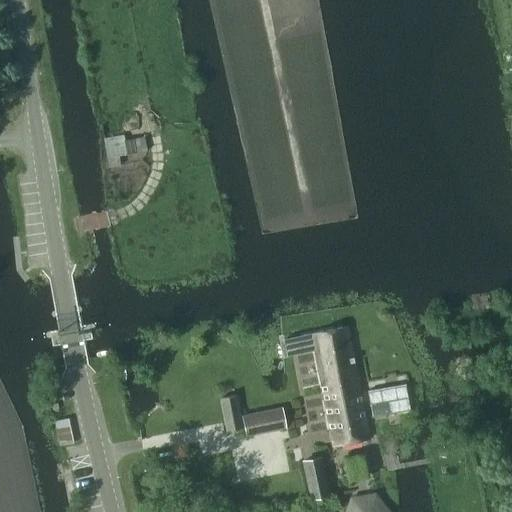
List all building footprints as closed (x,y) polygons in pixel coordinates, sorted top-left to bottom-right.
[(102,138),(107,167),(120,165),(118,155),(145,151),(143,137),(124,141),(122,135),(102,138)] [(284,338),(287,354),(314,349),(333,445),(369,438),(348,326),(284,338)] [(368,390),(372,417),(410,411),(406,385),(368,390)] [(239,415),(235,395),(220,398),(226,431),(244,427),(245,435),(285,427),(281,407),(239,415)] [(54,421),(59,443),(72,440),(67,418),(54,421)] [(439,446),(439,455),(451,455),(451,446),(439,446)] [(302,461),(310,497),(328,493),(320,457),(302,461)] [(346,511),(389,511),(375,495),(351,499),(346,511)]
